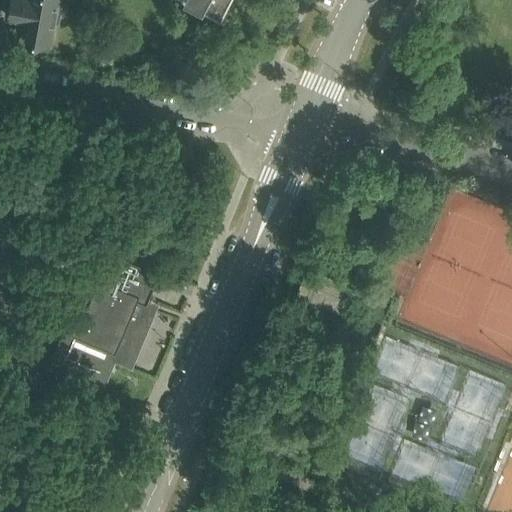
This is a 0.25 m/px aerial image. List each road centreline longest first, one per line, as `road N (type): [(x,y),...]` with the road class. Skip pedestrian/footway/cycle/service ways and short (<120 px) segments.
road 1 (unclassified): [(143,511),(298,136)]
road 2 (residential): [(298,136),(0,80)]
road 3 (residential): [(511,170),(298,136)]
road 4 (unclassified): [(298,136),(365,0)]
